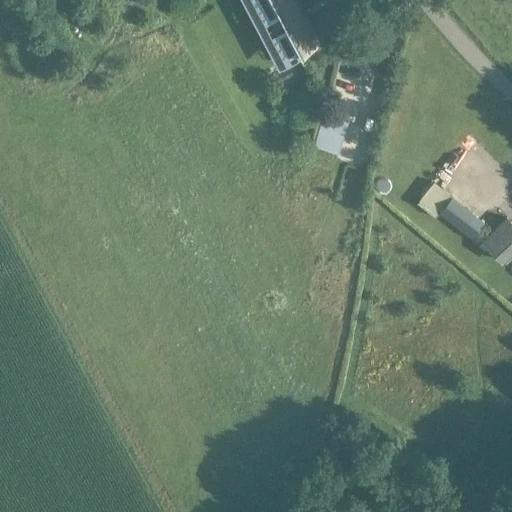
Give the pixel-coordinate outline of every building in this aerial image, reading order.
[(288,0),(257,0),(288,58),(312,45),(288,0)] [(39,45),(31,50),(37,60),(45,55),(39,45)] [(339,136),(319,130),(315,141),(335,147),(339,136)] [(461,229),(474,210),(421,172),(407,190),(461,229)] [(511,181),(509,178),(497,188),(507,200),(511,195),(511,181)] [(502,260),(511,250),(511,219),(507,214),(481,239),(502,260)]
